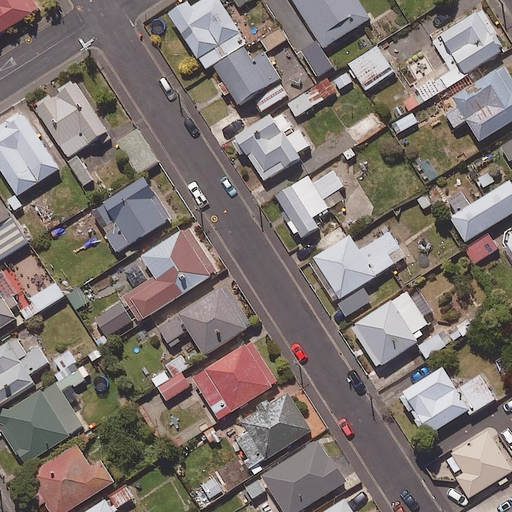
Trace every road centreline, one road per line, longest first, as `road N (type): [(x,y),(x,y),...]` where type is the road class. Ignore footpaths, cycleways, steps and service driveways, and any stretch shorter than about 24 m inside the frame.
road 1 (residential): [(104,12),(420,511)]
road 2 (residential): [(0,79),(104,12)]
